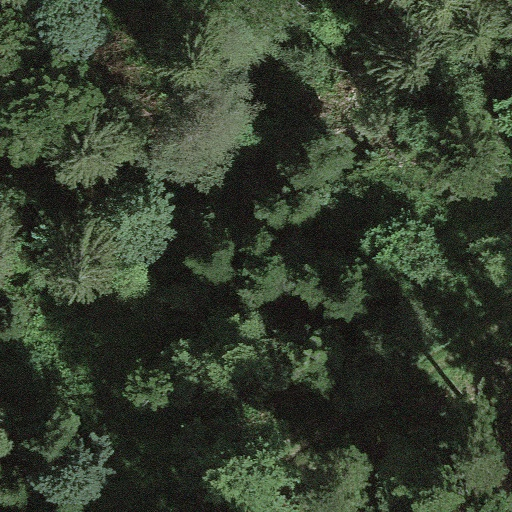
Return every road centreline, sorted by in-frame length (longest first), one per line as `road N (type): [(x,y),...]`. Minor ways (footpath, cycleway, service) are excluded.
road 1 (track): [(0,329),(152,335),(403,304),(511,302)]
road 2 (track): [(511,308),(211,511)]
